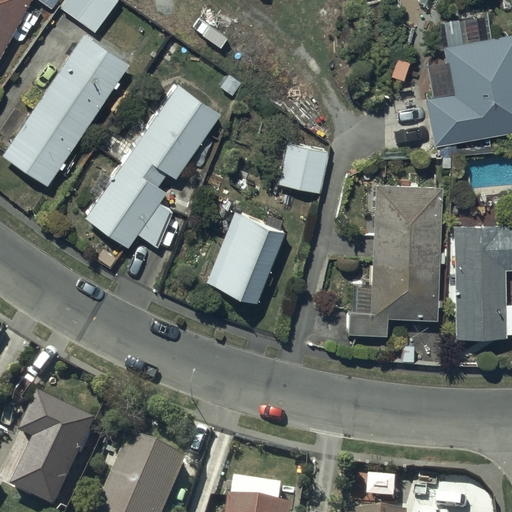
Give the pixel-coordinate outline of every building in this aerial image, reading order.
[(0,0),(0,51),(27,0),(0,0)] [(116,0),(63,0),(59,6),(92,32),(116,0)] [(425,98),(433,144),(511,130),(511,33),(488,38),(484,14),(436,22),(448,94),(425,98)] [(81,32),(1,152),(46,183),(126,63),(81,32)] [(176,83),(84,217),(126,245),(135,232),(155,246),(171,211),(157,202),(165,191),(156,185),(165,172),(173,177),(218,113),(176,83)] [(285,139),(277,182),(318,192),(328,150),(285,139)] [(435,319),(439,185),(372,182),(368,287),(353,286),(352,311),(346,311),(345,333),(384,334),(384,318),(435,319)] [(234,209),(204,279),(255,301),(285,231),(277,228),(281,219),(266,213),(263,221),(234,209)] [(511,225),(451,225),(452,336),(502,336),(502,268),(511,268),(511,225)] [(55,511),(96,425),(38,398),(20,436),(35,443),(12,491),(55,511)] [(130,439),(99,511),(167,511),(189,465),(130,439)] [(226,511),(288,511),(281,511),(284,488),(235,481),(233,501),(228,500),(226,511)]
